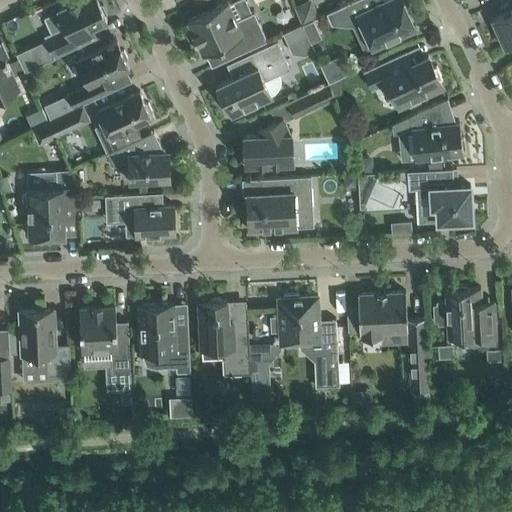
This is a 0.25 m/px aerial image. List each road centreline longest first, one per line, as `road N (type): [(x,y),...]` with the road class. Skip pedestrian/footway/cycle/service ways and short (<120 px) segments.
road 1 (residential): [(215,263),(483,249),(504,229)]
road 2 (residential): [(215,263),(207,157),(140,0)]
road 3 (residential): [(0,275),(215,263)]
road 4 (residential): [(506,130),(445,0)]
